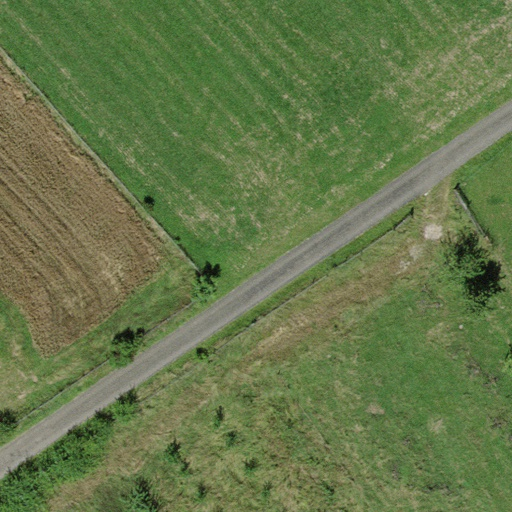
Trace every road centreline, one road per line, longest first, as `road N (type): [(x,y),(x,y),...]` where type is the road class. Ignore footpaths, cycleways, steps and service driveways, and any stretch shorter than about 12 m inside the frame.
road 1 (track): [(0,480),(511,128)]
road 2 (track): [(444,174),(435,221),(413,255),(99,470)]
